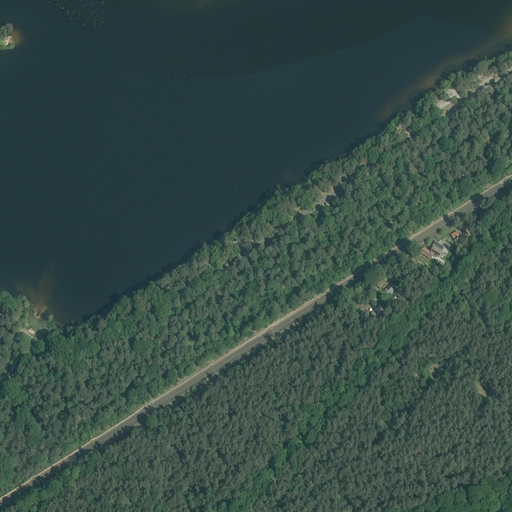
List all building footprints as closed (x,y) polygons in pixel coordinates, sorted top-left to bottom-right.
[(450,235),(454,240),(460,236),(457,231),(450,235)] [(442,253),(441,252),(443,250),(439,247),(436,245),(430,254),(426,251),(425,251),(424,250),(421,254),(431,260),(431,259),(433,256),(436,258),(436,257),(437,256),(439,258),(442,253)] [(416,266),(419,269),(424,273),(427,270),(419,263),(416,266)] [(370,284),(366,289),(374,295),(378,291),(370,284)] [(390,285),(384,293),(389,297),(393,292),(396,294),(398,292),(395,290),(396,289),(390,285)] [(377,309),(375,310),(371,314),(371,316),(377,322),(380,321),(381,320),(381,321),(385,316),(380,312),(377,309)]
